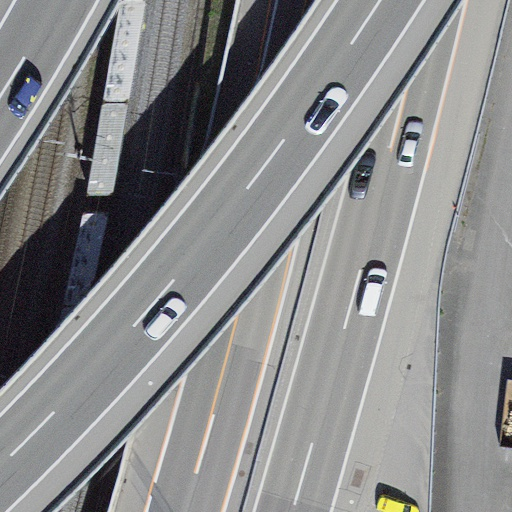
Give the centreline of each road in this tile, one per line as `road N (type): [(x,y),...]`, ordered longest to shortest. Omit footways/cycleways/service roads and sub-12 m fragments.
road 1 (motorway): [(0,465),(148,308),(259,172),(379,0)]
road 2 (motorway): [(292,511),(427,0)]
road 3 (motorway): [(315,0),(185,511)]
